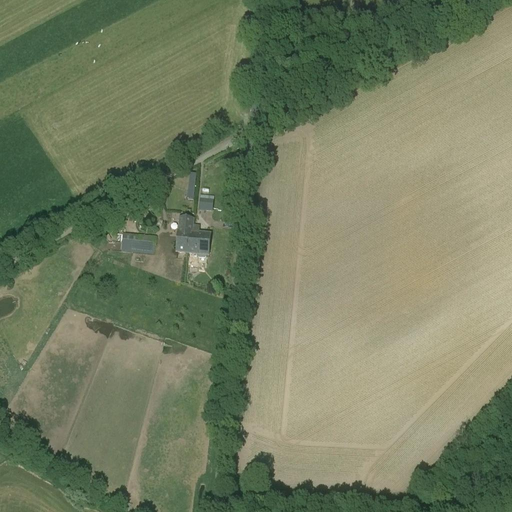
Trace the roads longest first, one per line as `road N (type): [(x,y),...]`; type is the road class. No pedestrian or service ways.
road 1 (tertiary): [(219,511),(254,127)]
road 2 (unclassified): [(0,269),(254,127)]
road 3 (unclassified): [(254,127),(484,0)]
road 4 (tertiary): [(254,127),(267,0)]
